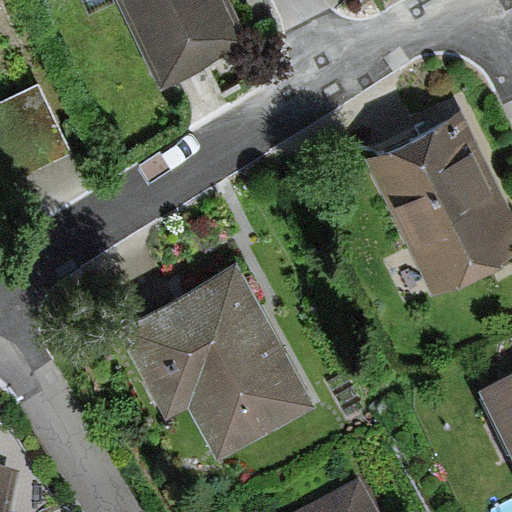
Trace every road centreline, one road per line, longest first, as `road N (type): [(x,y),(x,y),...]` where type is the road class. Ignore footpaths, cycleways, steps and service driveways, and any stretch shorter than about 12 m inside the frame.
road 1 (residential): [(0,276),(334,76)]
road 2 (residential): [(0,318),(109,511)]
road 3 (residential): [(334,76),(471,0)]
